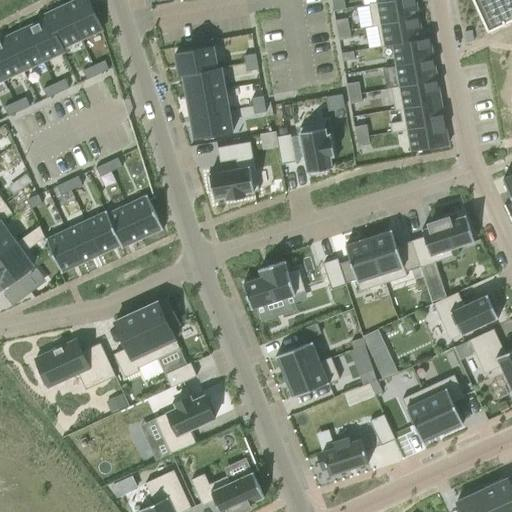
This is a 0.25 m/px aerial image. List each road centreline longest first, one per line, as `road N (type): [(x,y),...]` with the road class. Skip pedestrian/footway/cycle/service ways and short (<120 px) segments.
road 1 (residential): [(469,175),(198,262)]
road 2 (residential): [(113,0),(198,262)]
road 3 (residential): [(198,262),(299,511)]
road 4 (residential): [(198,262),(90,313),(0,329)]
road 5 (residential): [(511,438),(353,511)]
